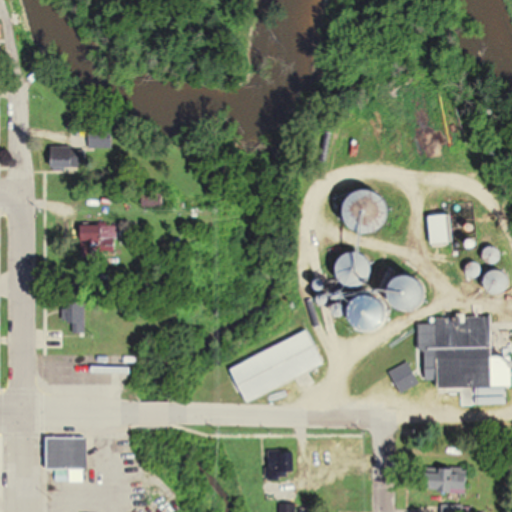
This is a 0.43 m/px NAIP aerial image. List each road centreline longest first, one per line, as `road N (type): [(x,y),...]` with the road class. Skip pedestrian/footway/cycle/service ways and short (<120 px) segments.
road 1 (residential): [(511,407),(318,417),(0,411)]
road 2 (residential): [(24,511),(19,30)]
road 3 (track): [(318,417),(344,350),(318,308),(320,249),(328,237),(422,255),(452,294),(511,312)]
